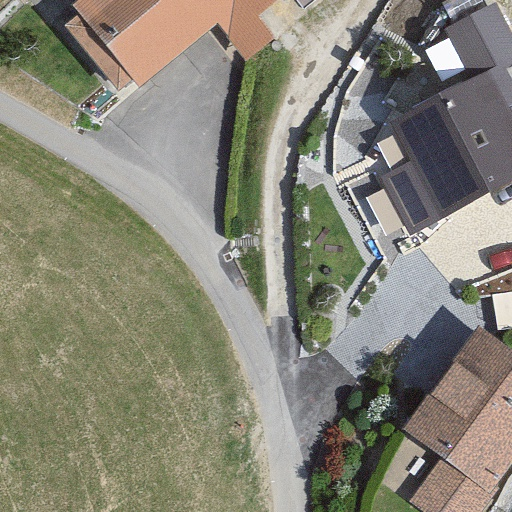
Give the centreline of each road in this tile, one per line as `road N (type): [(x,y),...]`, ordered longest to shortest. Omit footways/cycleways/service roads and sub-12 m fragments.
road 1 (residential): [(288,511),(282,454),(195,236),(0,109)]
road 2 (unknown): [(282,454),(423,298),(511,256)]
